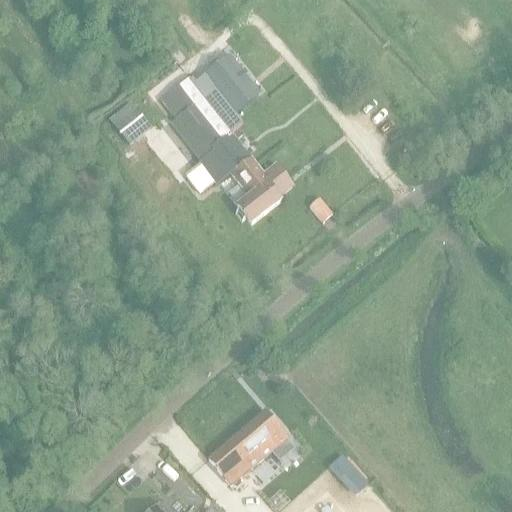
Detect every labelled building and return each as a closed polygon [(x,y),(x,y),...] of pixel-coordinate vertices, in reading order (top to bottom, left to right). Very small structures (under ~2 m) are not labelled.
[(236,115),(258,97),(227,59),(206,77),(202,72),(189,82),(162,103),(225,181),(244,165),(257,181),(251,186),(257,193),(239,207),(253,225),(282,202),(280,199),(294,188),(276,166),(263,177),(250,161),(252,159),(231,134),(244,124),(236,115)] [(117,130),(130,146),(151,129),(139,113),(117,130)] [(311,208),(325,223),(335,215),(321,199),(311,208)] [(208,460),(232,488),(288,439),(264,411),(208,460)] [(358,508),(369,499),(331,455),(313,471),(341,503),(349,497),(358,508)] [(252,499),(262,511),(295,511),(308,502),(283,473),(252,499)]
